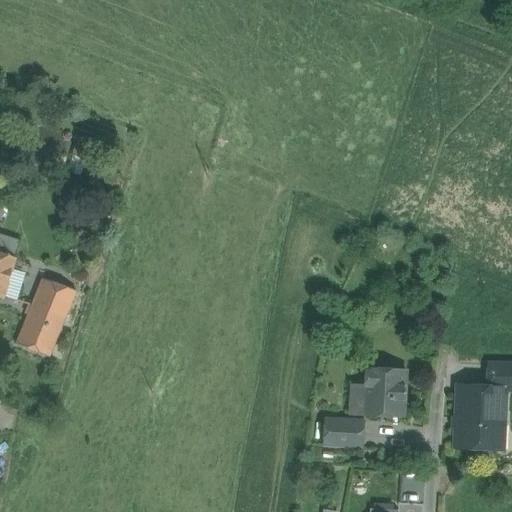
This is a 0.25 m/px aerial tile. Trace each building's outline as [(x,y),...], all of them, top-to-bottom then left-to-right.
[(95,139),(82,135),(74,161),(87,166),(95,139)] [(382,234),(372,231),(369,240),(378,244),(382,234)] [(18,242),(0,236),(0,254),(13,258),(18,242)] [(0,298),(4,300),(16,259),(13,258),(0,254),(0,298)] [(75,294),(43,281),(32,307),(64,321),(75,294)] [(32,307),(16,345),(27,349),(48,358),(64,321),(32,307)] [(511,367),(489,366),(488,389),(505,389),(505,391),(511,391),(511,367)] [(406,371),(366,369),(365,381),(363,417),(403,419),(406,371)] [(351,417),(363,417),(365,381),(353,381),(351,417)] [(488,389),(458,387),(456,432),(455,449),(502,451),(505,391),(505,389),(488,389)] [(364,423),(324,421),(323,446),(363,448),(364,423)]
